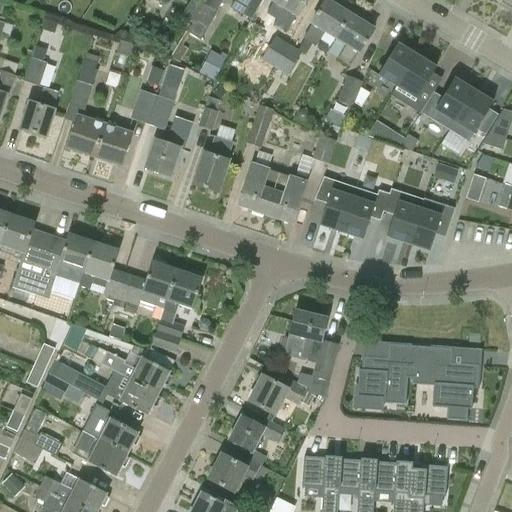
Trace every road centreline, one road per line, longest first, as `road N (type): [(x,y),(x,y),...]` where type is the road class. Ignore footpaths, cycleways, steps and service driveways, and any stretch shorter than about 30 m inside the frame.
road 1 (residential): [(275,261),(0,169)]
road 2 (residential): [(145,511),(275,261)]
road 3 (residential): [(511,276),(380,288),(275,261)]
road 4 (residential): [(323,427),(499,439)]
road 5 (residential): [(511,62),(407,0)]
